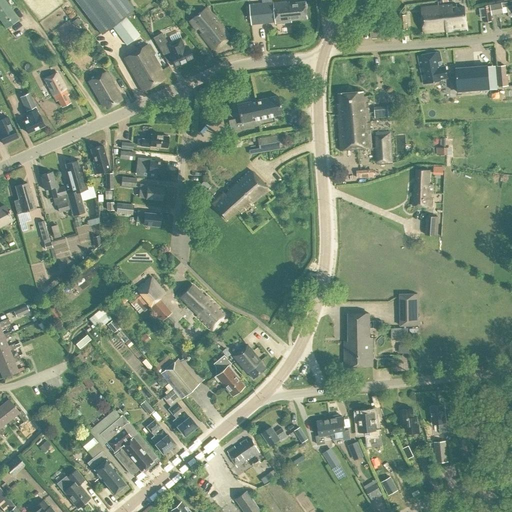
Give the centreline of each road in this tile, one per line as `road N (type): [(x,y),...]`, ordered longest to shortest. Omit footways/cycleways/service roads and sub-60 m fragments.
road 1 (tertiary): [(302,342),(320,298),(326,249),(322,57)]
road 2 (residential): [(0,168),(190,82)]
road 3 (residential): [(511,366),(323,389)]
road 4 (residential): [(326,45),(511,33)]
road 5 (residential): [(183,261),(186,230),(176,216),(190,82)]
road 6 (tertiary): [(123,511),(260,397)]
road 7 (track): [(103,121),(16,0)]
road 8 (residential): [(190,82),(240,63),(322,57)]
